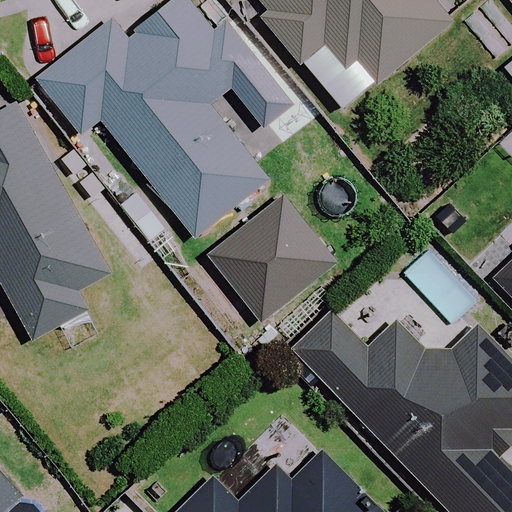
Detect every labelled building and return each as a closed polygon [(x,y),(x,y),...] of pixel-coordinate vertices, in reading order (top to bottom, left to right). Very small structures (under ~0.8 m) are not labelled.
[(252,70),(196,0),(175,0),(124,40),(111,23),(36,81),(79,136),(101,119),(194,238),(266,182),(206,106),(252,70)] [(249,0),(300,63),(320,46),(342,73),(355,62),(374,86),(452,23),(433,0),(249,0)] [(511,60),(503,68),(511,78),(511,60)] [(106,277),(10,107),(0,112),(0,279),(34,340),(86,311),(76,294),(106,277)] [(511,264),(495,281),(511,298),(511,264)] [(367,353),(328,315),(289,354),(447,511),(511,511),(511,475),(491,454),(511,432),(511,367),(475,330),(437,368),(394,325),(367,353)] [(374,511),(320,456),(290,485),(275,469),(237,506),(212,481),(179,511),(374,511)] [(0,511),(3,511),(21,498),(0,471),(0,511)]
